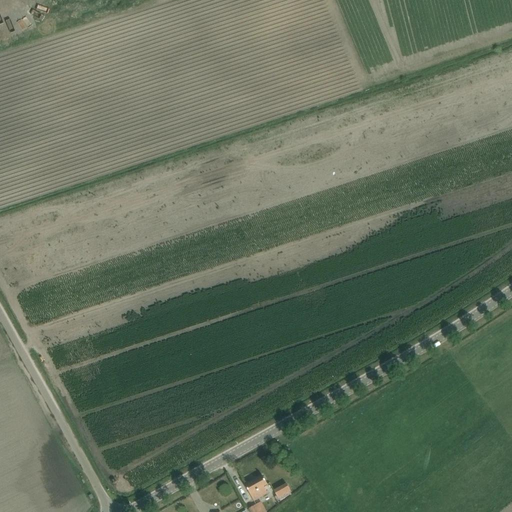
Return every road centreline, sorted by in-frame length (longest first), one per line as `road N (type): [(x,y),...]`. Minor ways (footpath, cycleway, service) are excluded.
road 1 (tertiary): [(127,511),(413,354),(511,287)]
road 2 (unclassified): [(105,511),(0,318)]
